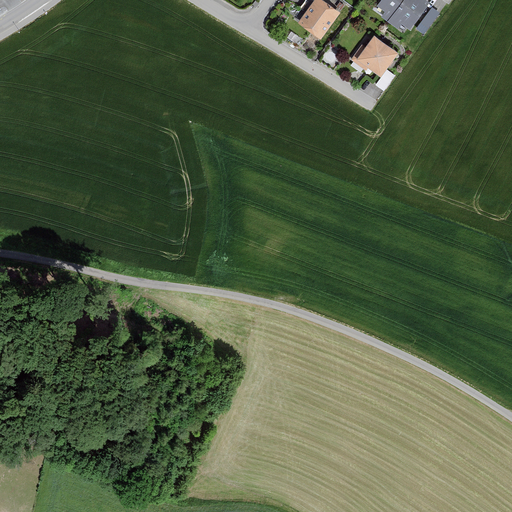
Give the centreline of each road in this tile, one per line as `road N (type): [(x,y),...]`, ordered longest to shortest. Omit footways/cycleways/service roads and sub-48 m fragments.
road 1 (unclassified): [(0,253),(278,305),(376,342),(511,417)]
road 2 (residential): [(246,27),(370,105)]
